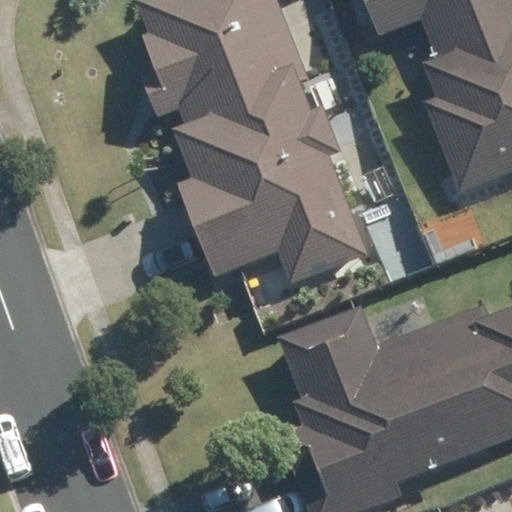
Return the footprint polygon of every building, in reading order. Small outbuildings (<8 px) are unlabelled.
[(196,122),(185,126),(206,177),(191,183),(227,271),(289,245),(304,281),(380,251),(341,154),(353,149),(333,101),(321,107),(305,68),(315,65),(288,0),(152,0),(164,30),(153,34),(167,68),(153,74),(167,111),(188,103),(196,122)] [(435,98),(423,102),(457,190),(511,168),(511,0),(362,0),(375,31),(418,14),(437,60),(421,65),(435,98)] [(405,212),(385,219),(392,240),(413,233),(405,212)] [(447,233),(424,243),(434,267),(457,257),(447,233)] [(356,308),(277,340),(301,399),(291,402),(300,427),(276,436),(305,511),(353,511),(397,496),(391,482),(511,435),(511,306),(487,315),(484,306),(372,349),(356,308)]
